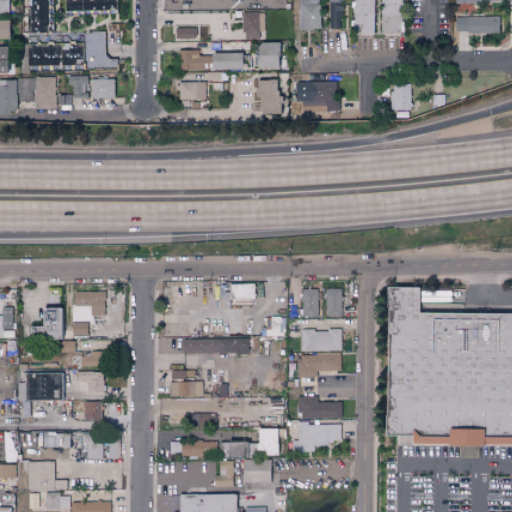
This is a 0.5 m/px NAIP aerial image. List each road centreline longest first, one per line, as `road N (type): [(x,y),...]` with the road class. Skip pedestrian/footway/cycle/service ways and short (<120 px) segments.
road 1 (residential): [(0,273),(511,269)]
road 2 (motorway): [(90,216),(469,201)]
road 3 (motorway): [(511,108),(374,143),(234,155),(179,173)]
road 4 (motorway): [(511,153),(389,169),(179,173)]
road 5 (residential): [(369,511),(369,270)]
road 6 (residential): [(141,511),(145,272)]
road 7 (residential): [(306,68),(511,64)]
